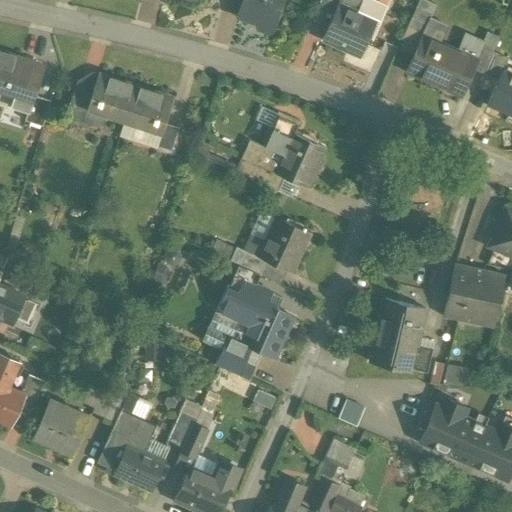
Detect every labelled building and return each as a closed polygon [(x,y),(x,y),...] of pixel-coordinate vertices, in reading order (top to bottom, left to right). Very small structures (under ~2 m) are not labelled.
[(242,0),(237,18),(238,18),(239,18),(258,24),(256,28),(270,33),(271,29),(273,29),(282,0),(242,0)] [(339,0),(320,0),(317,8),(332,15),(338,4),(339,0)] [(362,0),(339,0),(338,4),(357,12),(362,0)] [(436,5),(424,0),(419,0),(416,7),(432,14),(436,5)] [(357,12),(338,4),(332,15),(322,40),(360,57),(376,21),(357,12)] [(432,14),(416,7),(411,18),(427,25),(428,23),(432,14)] [(411,18),(402,40),(417,47),(422,36),(427,25),(411,18)] [(445,30),(428,23),(427,25),(422,36),(439,43),(445,30)] [(481,47),(475,60),(476,60),(472,69),(482,74),(492,52),(499,38),(487,33),(481,47)] [(439,43),(422,36),(417,47),(406,72),(444,89),(460,53),(458,52),(439,43)] [(481,47),(464,39),(458,52),(460,53),(475,60),(481,47)] [(26,60),(0,51),(0,91),(14,96),(17,86),(26,60)] [(508,59),(492,52),(482,74),(498,81),(503,70),(508,59)] [(475,60),(460,53),(444,89),(460,95),(472,69),(476,60),(475,60)] [(511,73),(503,70),(498,81),(487,106),(511,117),(511,73)] [(136,86),(98,74),(90,99),(86,110),(124,121),(136,86)] [(31,90),(17,86),(14,96),(10,109),(24,113),(31,90)] [(173,98),(136,86),(124,121),(161,134),(164,124),(173,98)] [(76,95),(68,118),(82,123),(86,110),(90,99),(76,95)] [(300,122),(278,112),(271,128),(267,129),(261,141),(263,144),(263,146),(249,140),(242,158),(241,158),(235,172),(253,180),(259,166),(284,178),(308,188),(309,188),(307,187),(324,148),(326,149),(294,134),(300,122)] [(178,128),(164,124),(161,134),(157,147),(171,151),(178,128)] [(230,168),(237,154),(207,141),(201,155),(230,168)] [(284,178),(259,166),(253,180),(278,191),(284,178)] [(511,212),(506,210),(490,245),(511,254),(511,212)] [(311,233),(275,217),(274,218),(277,219),(259,257),(257,256),(256,257),(268,262),(293,273),(293,272),(291,271),(308,233),(310,234),(311,233)] [(256,257),(243,251),(237,264),(238,265),(260,275),(261,276),(268,262),(256,257)] [(504,275),(455,264),(443,316),(492,327),(504,275)] [(260,275),(238,265),(233,276),(255,285),(260,275)] [(255,285),(233,276),(228,288),(276,310),(282,298),(255,285)] [(23,297),(0,286),(0,318),(11,324),(23,297)] [(276,310),(228,288),(218,310),(250,325),(242,341),(240,341),(251,347),(261,351),(276,358),(276,357),(274,356),(291,318),(293,319),(294,318),(276,310)] [(424,308),(385,299),(370,362),(409,371),(410,368),(426,372),(432,348),(416,344),(424,308)] [(250,325),(218,310),(204,342),(220,349),(227,335),(240,341),(242,341),(250,325)] [(240,341),(227,335),(220,349),(245,360),(251,347),(240,341)] [(163,359),(163,344),(148,344),(147,359),(163,359)] [(245,360),(220,349),(214,364),(248,380),(261,351),(251,347),(245,360)] [(19,362),(0,353),(0,422),(11,427),(12,424),(25,394),(20,392),(8,387),(19,362)] [(463,389),(469,369),(437,360),(431,380),(463,389)] [(44,381),(28,374),(20,392),(25,394),(36,399),(44,381)] [(102,393),(80,383),(73,398),(95,408),(102,393)] [(114,397),(102,392),(95,408),(93,412),(104,417),(114,397)] [(25,394),(12,424),(23,429),(36,399),(25,394)] [(438,405),(435,404),(418,441),(506,481),(511,467),(511,428),(498,422),(494,430),(464,416),(467,408),(442,397),(438,405)] [(363,407),(346,399),(337,418),(355,425),(363,407)] [(88,417),(49,400),(33,437),(71,454),(88,417)] [(185,400),(167,441),(182,448),(193,423),(194,423),(201,408),(185,400)] [(155,425),(121,410),(97,462),(116,471),(127,445),(143,453),(155,425)] [(182,448),(180,452),(194,459),(207,429),(194,423),(193,423),(182,448)] [(332,440),(315,477),(321,480),(321,478),(339,487),(355,450),(332,440)] [(143,453),(127,445),(116,471),(115,473),(150,489),(163,462),(143,453)] [(238,469),(222,462),(214,480),(229,486),(230,487),(238,469)] [(214,480),(189,469),(189,468),(188,468),(173,500),(174,501),(189,507),(188,507),(190,508),(190,507),(202,511),(219,511),(230,487),(229,486),(214,480)] [(321,480),(309,506),(322,511),(328,511),(329,511),(336,495),(339,487),(321,478),(321,480)] [(285,479),(270,511),(314,511),(297,504),(304,487),(285,479)] [(357,511),(360,507),(336,495),(329,511),(330,511),(357,511)]
